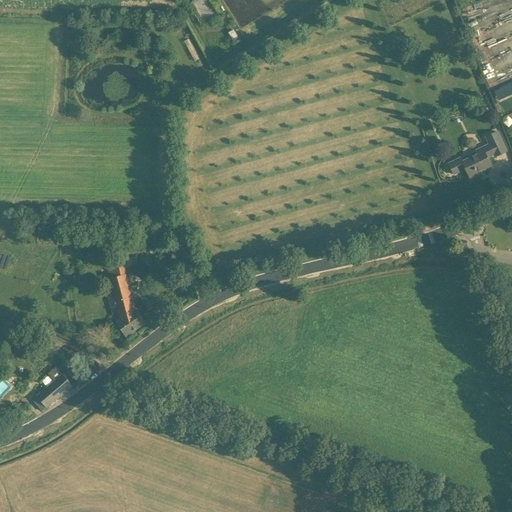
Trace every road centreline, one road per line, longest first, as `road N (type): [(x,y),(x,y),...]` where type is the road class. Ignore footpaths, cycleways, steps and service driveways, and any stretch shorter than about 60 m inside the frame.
road 1 (tertiary): [(0,441),(60,411),(187,314),(239,286),(468,222)]
road 2 (track): [(110,372),(495,511)]
